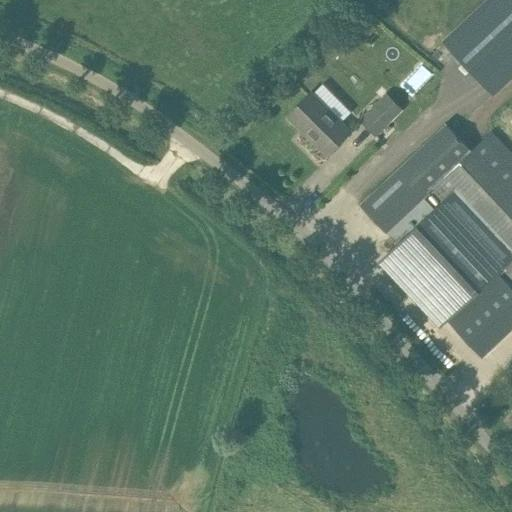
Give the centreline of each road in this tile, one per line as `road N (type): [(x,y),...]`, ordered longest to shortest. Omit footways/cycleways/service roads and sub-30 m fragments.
road 1 (unclassified): [(511,472),(291,223),(174,129),(89,75),(0,35)]
road 2 (track): [(191,143),(157,180),(59,117),(0,92)]
